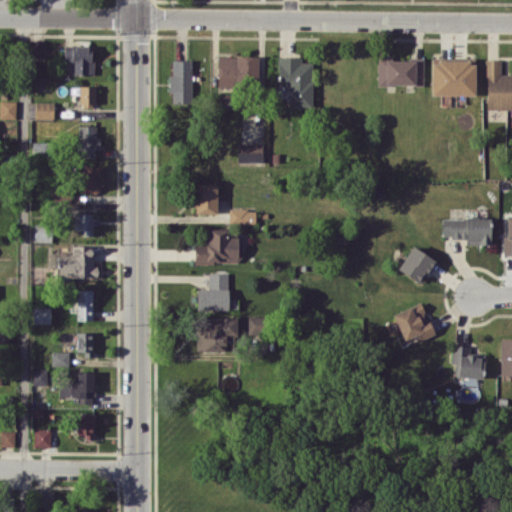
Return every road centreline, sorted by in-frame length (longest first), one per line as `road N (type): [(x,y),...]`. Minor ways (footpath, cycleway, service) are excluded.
road 1 (tertiary): [(137,0),(137,511)]
road 2 (residential): [(137,17),(511,21)]
road 3 (residential): [(0,467),(137,469)]
road 4 (residential): [(0,15),(137,17)]
